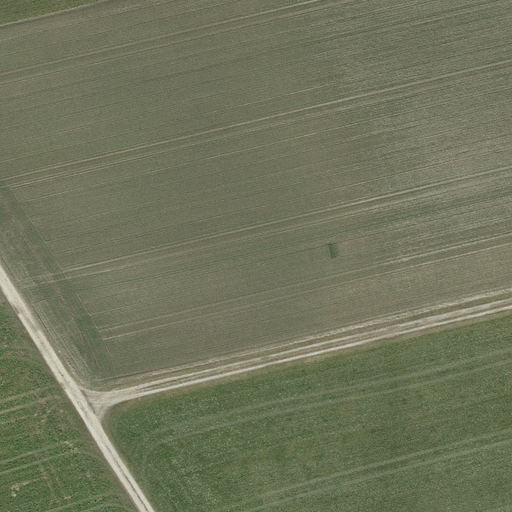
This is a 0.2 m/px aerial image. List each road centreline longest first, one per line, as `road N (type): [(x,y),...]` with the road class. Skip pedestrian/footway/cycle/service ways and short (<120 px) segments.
road 1 (track): [(82,409),(511,307)]
road 2 (track): [(0,278),(145,511)]
